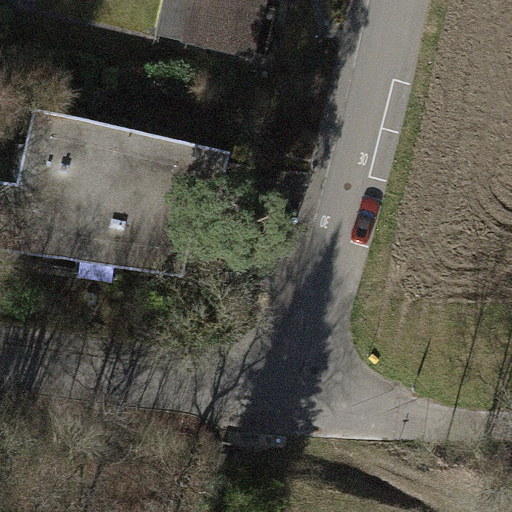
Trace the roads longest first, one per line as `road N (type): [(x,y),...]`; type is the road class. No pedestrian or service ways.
road 1 (residential): [(393,0),(296,409),(0,364)]
road 2 (track): [(511,423),(296,409)]
